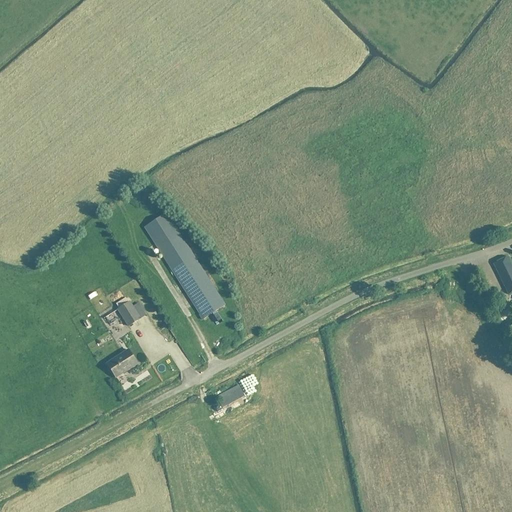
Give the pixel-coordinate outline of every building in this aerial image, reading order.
[(159,250),(203,319),(225,305),(181,236),(166,213),(144,228),(159,250)] [(511,266),(507,256),(493,264),(508,294),(511,292),(511,266)] [(129,302),(118,309),(128,326),(140,319),(129,302)] [(511,333),(511,317),(501,331),(509,337),(511,333)] [(107,364),(115,378),(137,364),(128,350),(107,364)] [(245,396),(239,385),(216,397),(222,408),(245,396)]
